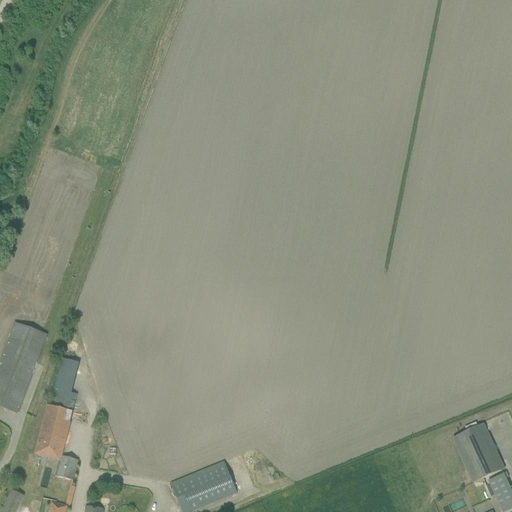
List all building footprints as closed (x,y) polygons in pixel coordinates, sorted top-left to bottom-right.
[(15,324),(0,363),(0,408),(17,415),(46,336),(15,324)] [(58,391),(54,408),(46,405),(33,455),(41,457),(59,462),(55,477),(73,482),(78,461),(61,457),(77,395),(71,394),(79,364),(61,360),(54,391),(58,391)] [(504,470),(484,425),(452,440),(473,484),(504,470)] [(181,511),(191,511),(236,494),(223,462),(170,484),(181,511)] [(506,511),(511,509),(511,493),(503,475),(488,482),(501,511),(506,511)] [(16,511),(24,496),(11,491),(1,511),(16,511)]
